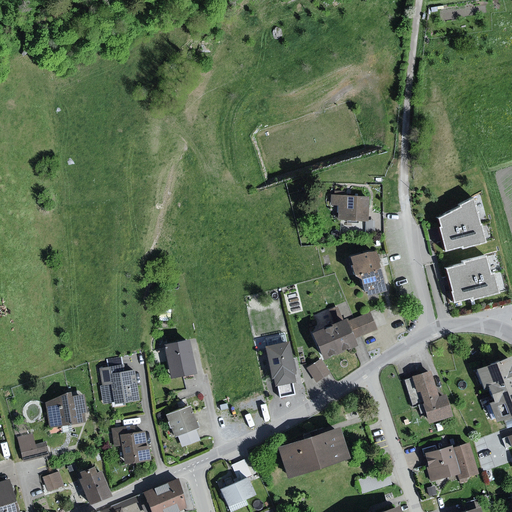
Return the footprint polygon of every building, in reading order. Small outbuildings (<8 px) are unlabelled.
[(334,189),(330,189),(329,204),(336,205),(336,219),(365,220),(367,185),(334,184),(334,189)] [(456,206),(435,217),(437,225),(436,226),(438,234),(442,249),(459,245),(460,247),(482,241),(478,224),(477,224),(470,197),(456,204),(456,206)] [(374,221),(365,221),(365,236),(373,236),(374,221)] [(372,248),(344,255),(349,275),(355,274),(360,291),(362,290),(363,294),(383,289),(372,248)] [(461,262),(444,267),(450,289),(448,289),(451,300),(469,296),(470,298),(496,291),(491,270),(487,271),(482,254),(461,260),(461,262)] [(369,312),(354,318),(361,335),(376,329),(369,312)] [(341,317),(309,331),(320,357),(352,344),(341,317)] [(361,335),(354,318),(347,321),(354,338),(361,335)] [(191,340),(165,346),(172,380),(184,377),(198,374),(191,340)] [(286,340),(261,346),(268,378),(270,378),(272,386),(276,385),(291,382),(292,381),(290,373),(293,372),(286,340)] [(511,369),(507,356),(472,368),(478,385),(482,383),(488,400),(486,401),(492,418),(511,410),(511,369)] [(319,358),(305,368),(315,382),(329,372),(319,358)] [(125,365),(100,369),(103,386),(113,385),(116,405),(140,401),(136,371),(126,373),(125,365)] [(427,370),(409,375),(410,377),(402,379),(411,407),(416,406),(418,413),(423,412),(426,422),(449,415),(443,394),(435,396),(427,370)] [(186,390),(184,377),(172,380),(168,381),(170,393),(186,390)] [(291,382),(276,385),(278,396),(293,393),(291,382)] [(70,393),(46,403),(50,428),(86,424),(90,415),(86,395),(73,398),(72,392),(70,393)] [(192,406),(167,415),(169,421),(167,421),(170,429),(173,428),(175,436),(178,435),(197,428),(200,427),(192,406)] [(511,416),(502,421),(505,428),(511,425),(511,416)] [(137,425),(112,429),(114,446),(123,444),(126,463),(152,459),(148,431),(138,433),(137,425)] [(335,426),(274,445),(284,476),(345,457),(335,426)] [(202,441),(197,428),(178,435),(183,448),(202,441)] [(33,434),(17,438),(23,463),(50,456),(47,442),(35,445),(33,434)] [(467,441),(449,446),(456,473),(458,484),(466,482),(464,475),(475,472),(467,441)] [(420,447),(421,452),(435,448),(434,443),(420,447)] [(435,448),(421,452),(429,480),(456,473),(449,446),(448,445),(435,448)] [(9,448),(2,451),(5,461),(12,458),(9,448)] [(231,465),(237,480),(245,476),(250,474),(243,459),(231,465)] [(76,464),(68,467),(70,473),(78,470),(76,464)] [(96,468),(82,473),(84,478),(81,480),(91,506),(114,497),(104,471),(98,474),(96,468)] [(387,471),(358,479),(362,493),(391,484),(389,477),(387,471)] [(59,472),(43,478),(48,492),(65,486),(59,472)] [(237,480),(218,488),(225,505),(252,493),(245,476),(237,480)] [(0,511),(20,511),(11,479),(0,481),(0,511)] [(142,493),(151,511),(180,511),(189,509),(178,479),(142,493)] [(434,485),(425,487),(428,496),(436,493),(434,485)] [(463,502),(464,510),(478,506),(479,506),(477,499),(463,502)]
